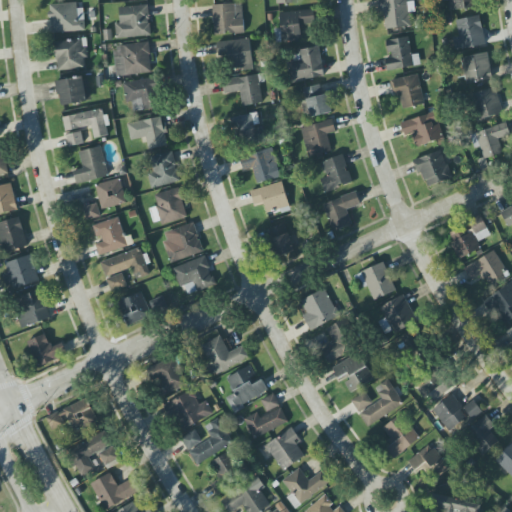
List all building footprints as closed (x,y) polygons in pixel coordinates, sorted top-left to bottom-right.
[(385,29),(411,27),(410,12),(414,12),(413,0),(377,0),(378,13),(384,13),(385,29)] [(448,0),(449,10),(474,9),(473,0),(448,0)] [(49,4),(50,33),(85,31),(83,9),(76,9),(76,3),(49,4)] [(213,4),(214,34),(244,34),(243,4),(213,4)] [(119,7),(119,23),(115,23),(116,38),(150,36),(149,6),(119,7)] [(281,34),(276,35),(277,42),(302,39),(300,25),(313,24),(311,9),(279,13),(281,34)] [(455,50),(485,44),(479,15),(455,20),(459,36),(452,38),(455,50)] [(420,65),(418,54),(411,55),(408,37),(386,41),(389,56),(385,57),(387,71),(420,65)] [(217,43),(219,61),(228,60),(229,71),(253,68),(249,38),(217,43)] [(86,39),(55,40),(56,69),(87,68),(86,39)] [(116,77),(152,72),(148,42),(112,48),(116,77)] [(299,50),(300,61),(288,63),(290,82),(324,77),(320,47),(299,50)] [(493,80),(488,53),(461,57),(464,74),(466,84),(493,80)] [(242,106),(263,103),(259,83),(264,82),(263,73),(223,81),(226,94),(239,91),(242,106)] [(399,96),(403,109),(425,104),(418,74),(390,80),(394,97),(399,96)] [(60,105),(90,102),(88,77),(57,80),(60,105)] [(122,83),(126,103),(131,102),(133,112),(157,108),(152,78),(122,83)] [(303,89),(311,117),(334,112),(327,83),(303,89)] [(477,121),(503,113),(496,87),(470,95),(477,121)] [(62,117),(65,132),(91,126),(94,139),(108,136),(102,109),(62,117)] [(417,148),(444,138),(434,111),(400,124),(405,137),(412,134),(417,148)] [(261,125),(260,126),(257,112),(231,118),(236,143),(263,136),(261,125)] [(127,123),(130,140),(146,137),(148,150),(167,146),(161,117),(127,123)] [(300,128),(308,158),(323,154),(323,153),(332,151),(327,134),(336,132),(333,120),(300,128)] [(83,144),(81,131),(66,134),(68,146),(83,144)] [(0,143),(0,175),(8,173),(1,143),(0,143)] [(78,152),(83,169),(73,171),(76,184),(107,177),(100,147),(78,152)] [(257,184),(280,177),(271,148),(240,157),(244,171),(252,168),(257,184)] [(416,159),(425,188),(451,180),(442,151),(416,159)] [(151,189),(179,181),(171,152),(150,157),(154,172),(147,173),(151,189)] [(352,182),(342,155),(322,162),(327,177),(320,179),(324,192),(352,182)] [(127,203),(120,178),(95,185),(102,209),(127,203)] [(250,191),(254,207),(264,204),(266,213),(289,206),(282,182),(250,191)] [(0,214),(18,210),(12,183),(0,186),(0,214)] [(187,217),(179,188),(154,195),(157,206),(149,209),(154,226),(187,217)] [(347,210),(361,204),(356,192),(323,204),(333,231),(352,224),(347,210)] [(87,220),(100,216),(97,204),(84,207),(87,220)] [(511,208),(501,213),(507,227),(511,224),(511,208)] [(481,249),(478,242),(490,236),(480,216),(470,221),(471,224),(450,235),(453,242),(450,243),(458,260),(481,249)] [(0,222),(0,236),(4,253),(28,247),(20,217),(0,222)] [(94,225),(100,243),(95,244),(98,256),(134,244),(131,234),(124,236),(118,217),(94,225)] [(171,263),(203,252),(193,223),(164,233),(167,241),(163,242),(171,263)] [(294,251),(284,223),(265,230),(275,257),(294,251)] [(150,275),(140,248),(100,263),(105,278),(132,268),(134,275),(140,273),(142,278),(150,275)] [(487,288),(508,278),(496,251),(463,266),(470,281),(481,276),(487,288)] [(39,281),(31,255),(5,263),(8,272),(2,274),(7,291),(39,281)] [(172,268),(179,288),(184,287),(187,294),(215,284),(205,256),(172,268)] [(368,286),(373,300),(396,292),(385,263),(355,274),(361,289),(368,286)] [(106,279),(111,293),(127,287),(122,274),(106,279)] [(511,318),(511,281),(511,282),(483,302),(490,313),(486,316),(493,325),(501,320),(504,324),(511,318)] [(23,329),(51,318),(39,289),(12,301),(23,329)] [(309,330),(338,318),(326,289),(300,300),(306,314),(302,316),(309,330)] [(128,326),(151,316),(141,292),(118,302),(128,326)] [(156,317),(169,313),(163,296),(149,301),(156,317)] [(380,307),(393,334),(416,322),(403,296),(380,307)] [(326,329),(334,343),(321,350),(328,363),(356,348),(342,321),(326,329)] [(68,355),(63,343),(52,348),(46,334),(27,342),(38,367),(68,355)] [(424,350),(416,335),(397,345),(405,360),(424,350)] [(200,346),(215,376),(249,358),(243,346),(229,352),(220,336),(200,346)] [(373,380),(359,354),(332,368),(339,381),(343,379),(350,393),(373,380)] [(160,397),(188,384),(175,356),(147,370),(160,397)] [(425,384),(420,388),(430,402),(449,389),(432,364),(418,374),(425,384)] [(226,398),(233,411),(269,392),(261,377),(257,379),(250,366),(226,379),(234,394),(226,398)] [(373,404),(366,392),(352,400),(366,426),(404,405),(389,379),(375,387),(382,399),(373,404)] [(200,405),(191,390),(166,405),(182,432),(213,413),(206,401),(200,405)] [(288,423),(274,394),(260,400),(265,411),(244,421),(253,439),(288,423)] [(433,409),(448,431),(467,418),(452,396),(433,409)] [(74,432),(98,422),(87,399),(59,411),(63,421),(68,418),(74,432)] [(463,408),(472,420),(482,412),(473,400),(463,408)] [(46,418),(52,431),(64,425),(58,412),(46,418)] [(382,430),(393,443),(386,449),(395,459),(419,439),(399,415),(382,430)] [(489,431),(495,426),(486,415),(464,435),(483,456),(499,442),(489,431)] [(188,451),(196,465),(233,444),(218,419),(204,427),(211,439),(188,451)] [(282,472),(305,457),(296,444),(301,441),(292,428),(265,446),(282,472)] [(203,443),(196,430),(181,438),(187,451),(203,443)] [(111,447),(106,433),(69,448),(81,477),(94,472),(88,456),(111,447)] [(511,443),(495,461),(511,476),(511,443)] [(411,460),(431,482),(449,466),(429,444),(411,460)] [(119,460),(114,446),(98,452),(103,466),(119,460)] [(211,461),(220,481),(239,473),(231,453),(211,461)] [(282,481),(292,494),(287,498),(295,509),(330,482),(322,471),(309,481),(299,468),(282,481)] [(105,510),(137,493),(130,480),(118,486),(111,473),(91,483),(105,510)] [(246,511),(259,511),(270,505),(260,490),(265,487),(257,476),(220,501),(227,511),(232,511),(242,505),(246,511)] [(335,507),(325,495),(306,511),(344,511),(338,504),(335,507)] [(151,511),(149,507),(140,511),(139,511),(134,502),(115,511),(151,511)]
